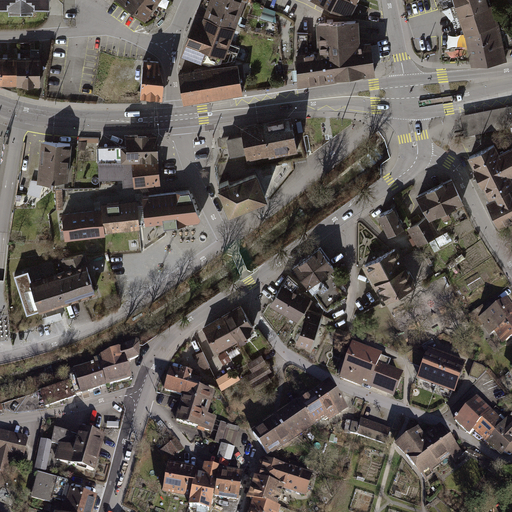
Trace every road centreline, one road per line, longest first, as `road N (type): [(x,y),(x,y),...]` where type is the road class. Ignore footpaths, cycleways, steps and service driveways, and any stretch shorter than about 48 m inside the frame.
road 1 (residential): [(241,289),(285,352),(346,386),(448,423),(511,462)]
road 2 (residential): [(0,358),(87,332),(229,241)]
road 3 (tertiary): [(176,117),(407,92)]
road 4 (unclassified): [(241,289),(392,181),(416,151)]
road 5 (residential): [(229,241),(372,127)]
road 6 (tertiary): [(0,106),(61,119),(176,117)]
road 7 (residential): [(511,267),(458,170),(416,151)]
road 8 (unclassified): [(139,401),(168,341),(241,289)]
road 9 (residential): [(0,420),(118,396),(139,401)]
road 10 (residential): [(176,117),(191,170),(229,241)]
road 11 (residential): [(139,401),(199,456),(244,470)]
road 12 (tertiary): [(176,117),(173,48),(192,0)]
